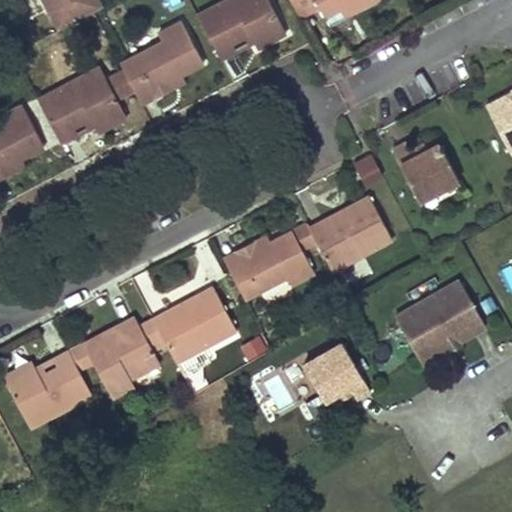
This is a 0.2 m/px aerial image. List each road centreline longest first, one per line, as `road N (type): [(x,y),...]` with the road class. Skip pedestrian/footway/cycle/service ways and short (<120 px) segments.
road 1 (residential): [(0,313),(37,312),(302,167),(317,152),(317,113)]
road 2 (residential): [(317,113),(282,89),(263,92),(0,227)]
road 3 (residential): [(346,93),(511,11)]
